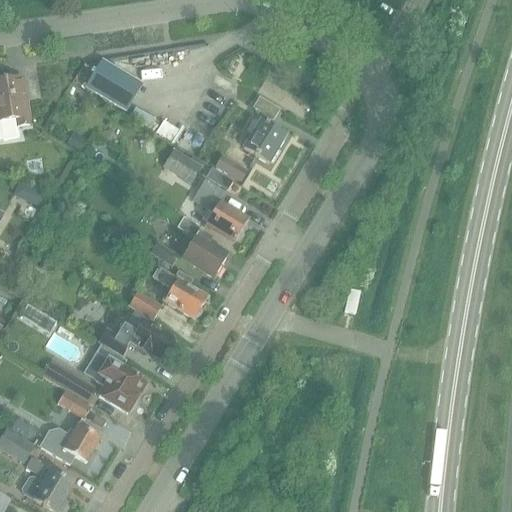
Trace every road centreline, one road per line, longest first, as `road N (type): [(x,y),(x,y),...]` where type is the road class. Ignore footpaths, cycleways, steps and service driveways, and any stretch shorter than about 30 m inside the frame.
road 1 (secondary): [(442,511),(471,269),(511,100)]
road 2 (residential): [(276,236),(110,511)]
road 3 (unclassified): [(177,477),(307,253)]
road 4 (unclassified): [(205,4),(0,37)]
road 5 (residential): [(370,74),(247,6),(205,4)]
road 6 (unclassified): [(307,253),(384,109)]
road 7 (residential): [(351,106),(276,236)]
